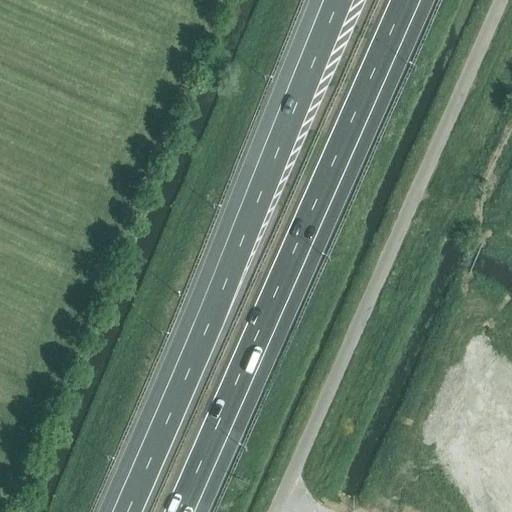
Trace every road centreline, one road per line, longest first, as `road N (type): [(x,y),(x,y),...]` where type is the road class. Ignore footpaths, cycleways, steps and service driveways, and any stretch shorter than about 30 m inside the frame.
road 1 (unclassified): [(273,511),(501,0)]
road 2 (motorway): [(181,511),(405,0)]
road 3 (motorway): [(345,0),(125,511)]
